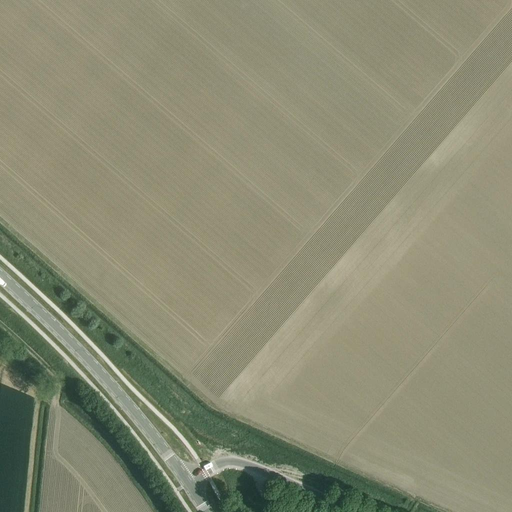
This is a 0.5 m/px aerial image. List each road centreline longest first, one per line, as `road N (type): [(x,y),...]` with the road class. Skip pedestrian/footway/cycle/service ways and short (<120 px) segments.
road 1 (secondary): [(186,482),(117,396),(0,277)]
road 2 (unclassified): [(186,482),(234,466),(341,511)]
